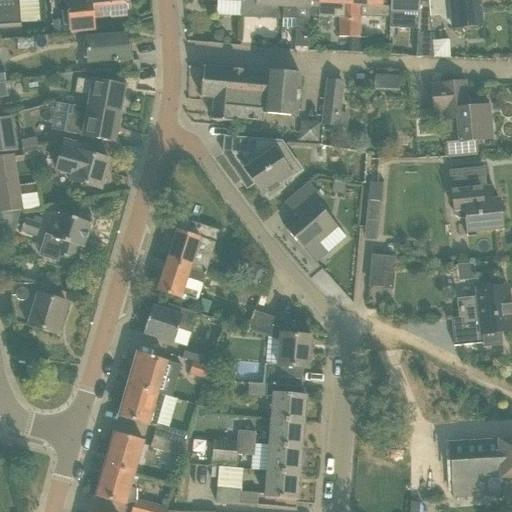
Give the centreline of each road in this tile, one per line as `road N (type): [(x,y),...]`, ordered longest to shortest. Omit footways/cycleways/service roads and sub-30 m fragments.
road 1 (residential): [(334,511),(350,325),(317,298),(190,143),(162,136)]
road 2 (residential): [(72,438),(162,136)]
road 3 (residential): [(162,136),(171,100),(166,0)]
